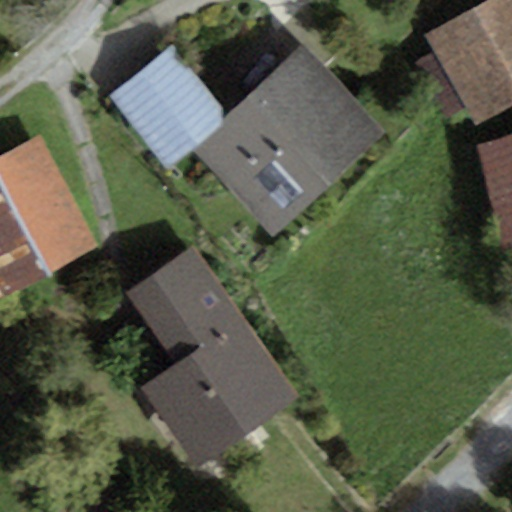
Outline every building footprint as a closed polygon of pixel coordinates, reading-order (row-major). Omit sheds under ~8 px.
[(476,127),(511,105),(511,0),(484,0),(422,37),(432,54),(466,110),(476,127)] [(274,237),(383,133),(300,47),(227,116),(192,151),(274,237)] [(110,98),(168,170),(192,151),(227,116),(173,48),(110,98)] [(466,110),(432,54),(414,65),(448,121),(466,110)] [(511,245),(511,133),(479,144),(504,248),(511,245)] [(100,248),(40,137),(0,158),(0,298),(2,302),(100,248)] [(143,387),(197,466),(298,398),(246,321),(197,249),(128,295),(176,365),(143,387)]
